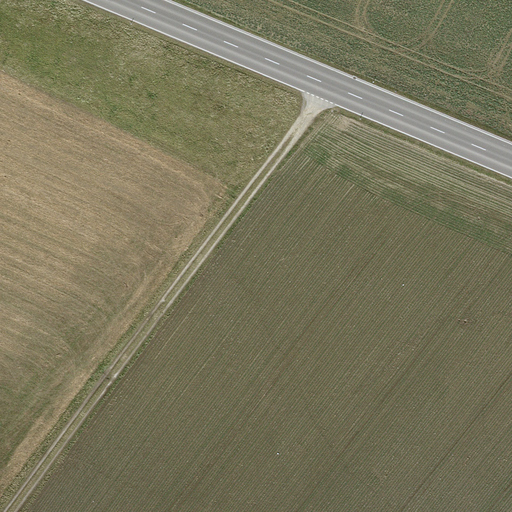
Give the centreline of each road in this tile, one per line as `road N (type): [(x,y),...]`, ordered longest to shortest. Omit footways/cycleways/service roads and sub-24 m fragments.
road 1 (track): [(24,511),(332,85)]
road 2 (primary): [(511,158),(125,0)]
